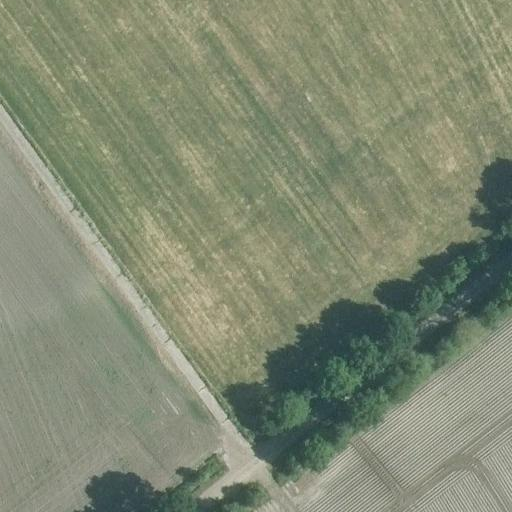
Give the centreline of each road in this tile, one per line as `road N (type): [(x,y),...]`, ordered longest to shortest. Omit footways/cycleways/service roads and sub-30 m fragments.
road 1 (track): [(0,114),(253,462)]
road 2 (unclassified): [(190,511),(511,260)]
